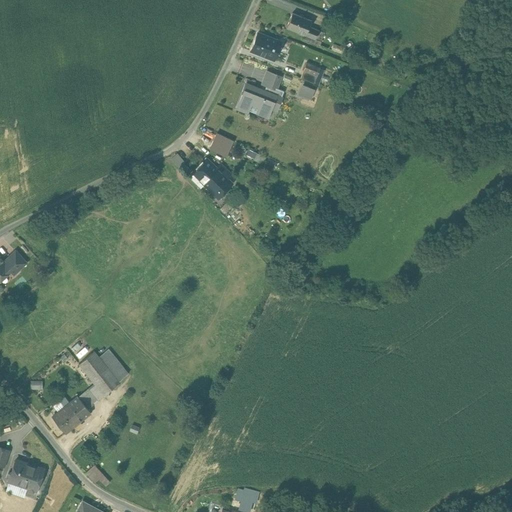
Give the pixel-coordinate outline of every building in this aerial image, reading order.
[(311,20),(292,13),(286,27),(305,35),(308,26),(311,20)] [(318,30),(308,26),(305,35),(315,39),(318,30)] [(324,32),(318,30),(315,39),(321,41),(324,32)] [(280,42),(257,33),(251,50),(274,59),(280,42)] [(315,39),(305,35),(303,39),(319,45),(321,41),(315,39)] [(320,67),(306,62),(303,69),(317,75),(320,67)] [(317,75),(303,69),(300,77),(314,83),(317,75)] [(280,76),(267,71),(262,84),(266,85),(275,89),(276,88),(280,76)] [(298,92),(312,98),(316,88),(302,82),(298,92)] [(264,91),(245,84),(242,92),(243,92),(237,108),(247,112),(249,109),(268,116),(275,96),(280,98),(283,91),(276,88),(275,89),(266,85),(264,91)] [(210,149),(227,156),(235,139),(217,131),(210,149)] [(171,159),(179,165),(184,159),(176,153),(171,159)] [(226,180),(206,160),(193,173),(213,192),(226,180)] [(226,180),(213,192),(218,197),(227,189),(226,180)] [(15,251),(4,262),(11,269),(10,270),(13,273),(25,262),(15,251)] [(0,257),(0,278),(10,270),(11,269),(4,262),(0,257)] [(99,358),(94,351),(78,364),(94,383),(103,395),(118,382),(99,358)] [(127,376),(120,367),(107,351),(99,358),(118,382),(127,376)] [(94,383),(77,397),(87,409),(103,395),(94,383)] [(77,397),(53,416),(65,432),(73,426),(90,412),(87,409),(77,397)] [(73,426),(65,432),(69,436),(76,430),(73,426)] [(139,429),(131,426),(129,432),(136,435),(139,429)] [(9,450),(0,447),(0,465),(3,466),(9,450)] [(44,469),(15,460),(11,472),(8,473),(7,478),(8,480),(8,481),(27,487),(28,490),(33,492),(35,490),(36,490),(44,469)] [(94,466),(86,473),(95,483),(99,480),(106,488),(110,483),(94,466)] [(242,496),(239,508),(249,511),(255,491),(245,488),(244,490),(242,496)] [(102,511),(82,501),(76,511),(102,511)]
